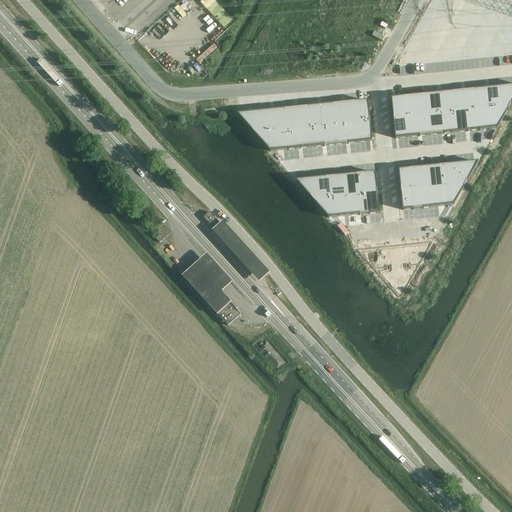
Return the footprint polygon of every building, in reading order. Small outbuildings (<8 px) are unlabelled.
[(511,102),(511,87),(391,100),(395,139),(497,129),(511,102)] [(367,102),(237,115),(270,152),(371,142),(367,102)] [(477,163),(398,171),(403,211),(453,206),(477,163)] [(375,174),(296,182),(328,219),(379,213),(375,174)] [(215,231),(221,226),(209,213),(203,218),(215,231)] [(223,224),(221,226),(215,231),(213,232),(218,237),(258,282),(261,280),(268,274),(223,224)] [(155,239),(159,244),(165,239),(163,237),(161,234),(155,239)] [(364,247),(359,248),(364,254),(400,293),(401,294),(403,294),(403,293),(432,239),(364,247)] [(218,318),(219,317),(217,315),(230,303),(231,301),(224,294),(222,291),(226,288),(230,284),(206,258),(202,261),(192,270),(182,279),(218,318)] [(228,327),(231,323),(241,315),(229,302),(216,314),(228,327)] [(266,341),(257,348),(276,371),(285,363),(266,341)]
